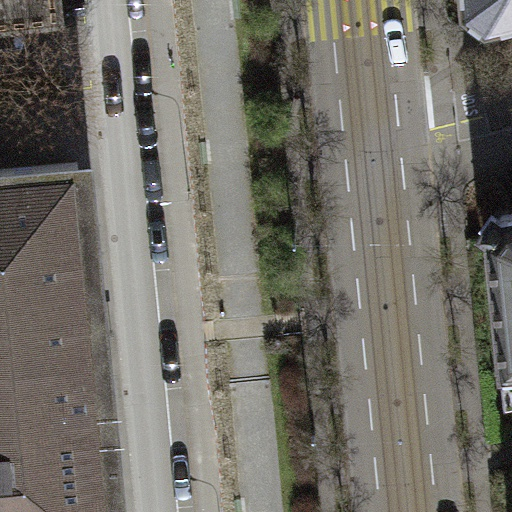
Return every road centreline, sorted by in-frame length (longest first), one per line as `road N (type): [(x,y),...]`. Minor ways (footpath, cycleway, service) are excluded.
road 1 (residential): [(106,0),(157,511)]
road 2 (tertiary): [(369,125),(408,511)]
road 3 (residential): [(511,93),(369,125)]
road 4 (tertiary): [(359,0),(369,125)]
